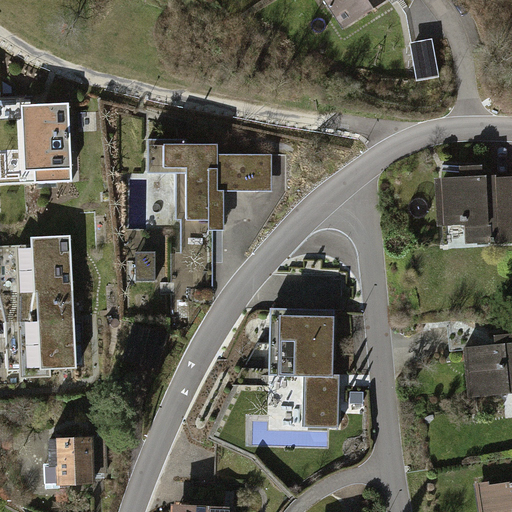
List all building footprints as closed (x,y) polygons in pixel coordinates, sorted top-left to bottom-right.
[(327,4),(343,29),(386,0),(329,0),(331,1),(327,4)] [(432,44),(412,47),(418,79),(438,75),(432,44)] [(0,184),(72,181),(69,103),(34,105),(33,96),(0,98),(0,96),(0,184)] [(186,139),(148,139),(148,173),(187,173),(187,220),(224,220),(224,191),(258,191),(258,154),(218,154),(218,144),(186,145),(186,139)] [(496,176),(441,179),(443,224),(466,223),(466,225),(492,224),(493,241),(511,239),(511,177),(496,178),(496,176)] [(31,244),(0,246),(0,386),(7,386),(6,371),(19,370),(20,378),(51,376),(51,369),(77,367),(70,236),(31,237),(31,244)] [(156,252),(135,252),(136,280),(156,280),(156,252)] [(333,385),(334,310),(270,308),(269,375),(306,376),(304,427),(338,427),(339,385),(333,385)] [(166,334),(134,325),(125,359),(156,368),(166,334)] [(511,342),(469,347),(474,395),(511,391),(511,342)] [(106,454),(106,437),(49,439),(49,462),(45,462),(46,488),(60,487),(59,482),(94,481),(93,473),(106,472),(105,455),(106,454)] [(511,511),(511,482),(480,487),(484,511),(511,511)]
